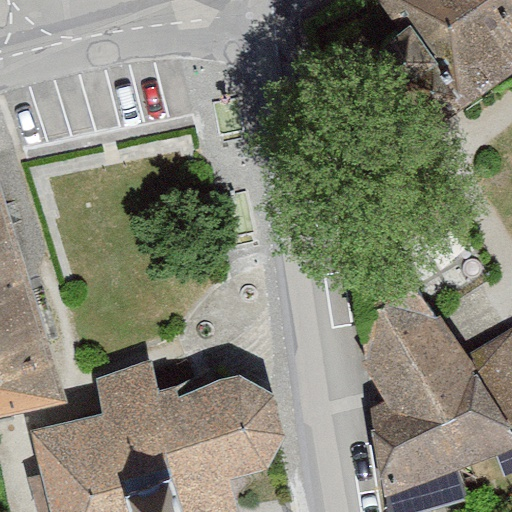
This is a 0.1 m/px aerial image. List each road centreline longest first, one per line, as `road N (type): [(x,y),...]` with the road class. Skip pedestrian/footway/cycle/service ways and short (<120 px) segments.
road 1 (unknown): [(30,50),(82,393),(1,429),(21,511)]
road 2 (residential): [(270,6),(333,511)]
road 3 (residential): [(30,50),(270,6)]
